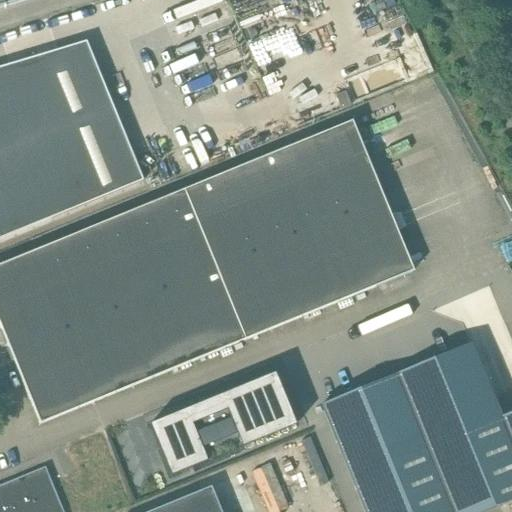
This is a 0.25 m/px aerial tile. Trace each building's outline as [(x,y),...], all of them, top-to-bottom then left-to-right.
[(0,0),(0,8),(26,0),(0,0)] [(361,38),(373,69),(345,79),(353,101),(431,72),(416,33),(406,36),(395,5),(376,12),(382,30),(361,38)] [(0,239),(141,181),(86,42),(0,68),(0,239)] [(0,327),(40,425),(230,347),(413,272),(351,122),(0,266),(0,327)] [(469,344),(320,405),(364,511),(483,511),(511,500),(511,412),(500,417),(469,344)] [(274,375),(150,427),(171,477),(295,426),(274,375)] [(265,511),(279,511),(296,505),(277,460),(249,472),(265,511)] [(0,511),(63,511),(53,486),(45,468),(0,486),(0,511)] [(219,511),(210,488),(151,511),(219,511)]
